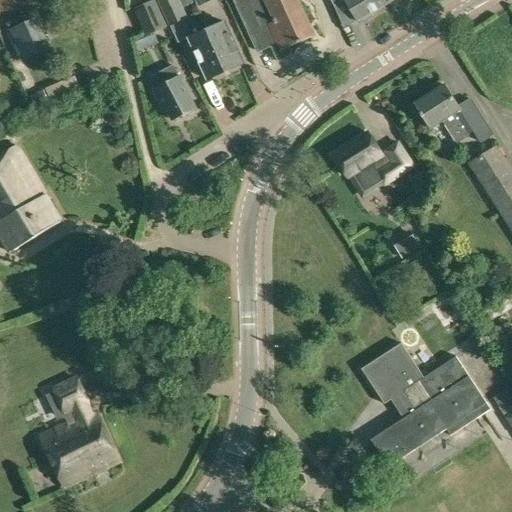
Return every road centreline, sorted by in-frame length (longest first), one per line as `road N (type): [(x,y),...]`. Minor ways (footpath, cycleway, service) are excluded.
road 1 (residential): [(246,249),(171,236),(161,214),(166,186),(260,122),(289,133)]
road 2 (unclassified): [(219,480),(236,450),(248,382),(246,249)]
road 3 (unclassified): [(289,133),(320,103),(480,0)]
road 4 (unclassified): [(246,249),(255,192),(289,133)]
